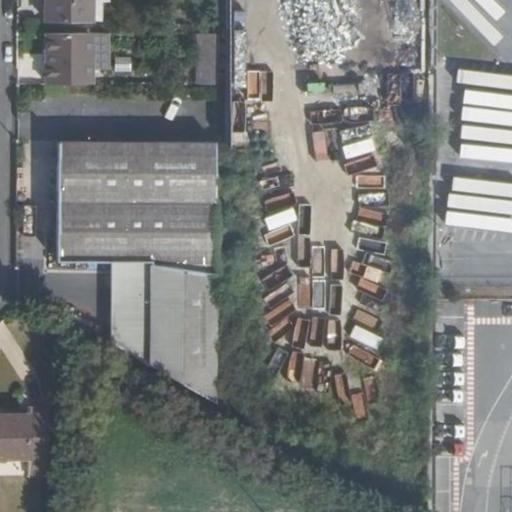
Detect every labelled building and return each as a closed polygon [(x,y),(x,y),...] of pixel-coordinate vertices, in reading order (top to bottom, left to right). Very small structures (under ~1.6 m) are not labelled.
[(46,0),(47,7),(47,25),(92,24),(91,0),(46,0)] [(197,83),(217,82),(216,32),(197,32),(197,83)] [(93,37),(48,37),(48,87),(93,87),(93,37)] [(277,65),(277,98),(287,98),(287,65),(277,65)] [(120,263),(118,349),(184,386),(217,404),(217,277),(217,202),(217,143),(60,144),(61,264),(120,263)] [(0,456),(31,457),(30,471),(49,470),(51,409),(31,409),(31,416),(31,422),(0,422),(0,456)]
